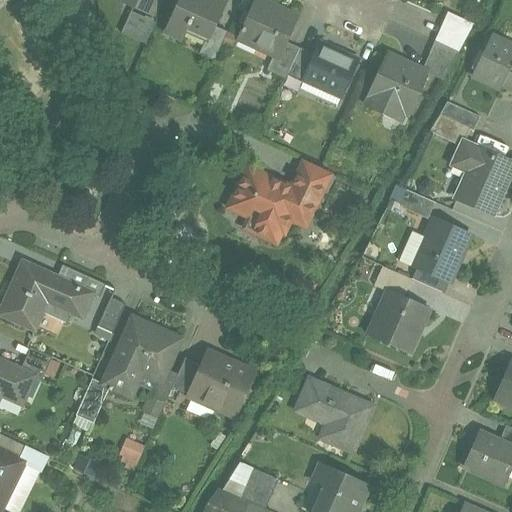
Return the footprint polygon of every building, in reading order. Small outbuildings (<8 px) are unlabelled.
[(126,0),(125,3),(147,12),(152,0),(126,0)] [(229,1),(226,0),(180,0),(166,32),(185,40),(191,28),(210,35),(213,36),(217,27),(229,1)] [(299,18),(259,0),(256,0),(238,40),(240,41),(242,36),(277,50),(274,57),(280,59),(288,43),(299,18)] [(157,23),(132,12),(123,33),(147,44),(157,23)] [(476,24),(450,13),(437,42),(460,52),(476,24)] [(217,27),(213,36),(210,35),(201,55),(216,61),(229,32),(217,27)] [(511,48),(491,40),(475,76),(502,89),(504,85),(511,67),(511,48)] [(460,52),(437,42),(424,71),(430,74),(444,80),(460,52)] [(280,59),(274,57),(268,71),(287,79),(289,75),(301,48),(288,43),(280,59)] [(359,60),(323,44),(317,56),(308,77),(309,77),(344,92),(342,97),(359,60)] [(301,48),(289,75),(307,82),(309,77),(308,77),(317,56),(301,48)] [(424,71),(388,55),(370,96),(373,98),(368,107),(389,117),(394,107),(411,115),(430,74),(424,71)] [(482,117),(449,101),(441,115),(467,127),(475,131),(482,117)] [(467,127),(441,115),(432,132),(458,145),(467,127)] [(511,171),(511,162),(465,142),(454,163),(456,164),(458,161),(472,167),(458,198),(493,214),(511,171)] [(330,176),(304,164),(293,188),(320,200),(330,176)] [(293,188),(249,168),(230,208),(267,225),(263,232),(265,238),(274,242),(279,240),(282,233),(285,234),(296,211),(311,218),(320,200),(293,188)] [(437,203),(408,190),(400,207),(429,220),(437,203)] [(471,235),(435,219),(414,267),(450,283),(460,261),(459,260),(469,236),(471,236),(471,235)] [(65,279),(25,262),(1,315),(36,331),(49,303),(84,319),(96,295),(97,294),(65,279)] [(413,280),(384,267),(376,286),(391,293),(391,292),(405,298),(413,280)] [(106,284),(70,268),(65,279),(97,294),(96,295),(101,297),(106,284)] [(282,299),(305,306),(312,282),(288,276),(282,299)] [(405,298),(391,292),(391,293),(379,318),(377,317),(369,335),(411,354),(411,353),(410,352),(422,326),(424,327),(431,310),(405,298)] [(127,305),(113,298),(100,328),(114,334),(127,305)] [(182,339),(134,318),(105,384),(111,387),(109,390),(110,391),(113,392),(114,389),(124,393),(134,370),(161,381),(163,382),(168,369),(182,339)] [(54,359),(32,349),(22,371),(35,377),(34,379),(43,382),(54,359)] [(255,373),(209,352),(203,366),(192,391),(194,392),(220,404),(218,409),(235,416),(255,373)] [(203,366),(187,358),(179,374),(174,387),(192,395),(194,392),(192,391),(203,366)] [(0,361),(0,398),(5,387),(27,396),(34,379),(35,377),(22,371),(0,361)] [(511,363),(497,399),(511,405),(511,363)] [(163,382),(161,381),(154,398),(166,403),(174,387),(179,374),(168,369),(163,382)] [(94,380),(78,416),(95,424),(110,391),(109,390),(111,387),(105,384),(94,380)] [(323,386),(311,381),(298,411),(310,416),(323,386)] [(375,407),(324,385),(323,386),(310,416),(333,426),(327,440),(355,452),(375,407)] [(511,427),(508,426),(502,439),(511,443),(511,427)] [(511,443),(502,439),(483,430),(467,466),(507,484),(511,472),(511,443)] [(27,447),(0,434),(0,448),(21,459),(27,447)] [(145,446),(125,438),(119,456),(139,463),(145,446)] [(21,459),(0,448),(0,511),(2,511),(26,465),(43,473),(50,457),(27,447),(21,459)] [(358,511),(370,486),(322,465),(315,483),(325,487),(313,511),(358,511)] [(279,480),(254,469),(241,498),(254,504),(266,509),(279,480)] [(220,489),(209,503),(204,511),(228,511),(217,507),(224,491),(220,489)] [(241,498),(224,491),(217,507),(228,511),(250,511),(254,504),(241,498)]
